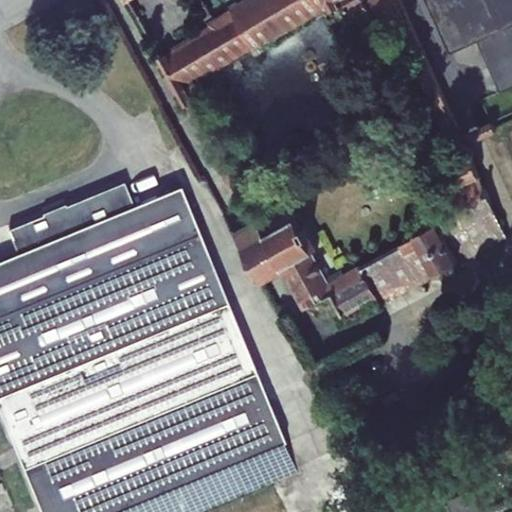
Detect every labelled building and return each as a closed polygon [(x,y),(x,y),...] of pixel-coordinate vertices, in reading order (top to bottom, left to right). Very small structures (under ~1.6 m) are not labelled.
[(240,0),(239,0),(236,0),(230,4),(232,7),(214,18),(213,18),(209,21),(211,26),(160,56),(185,105),(234,196),(246,190),(197,100),(209,93),(202,79),(239,59),(251,51),(328,8),(330,12),(341,6),(338,1),(339,0),(344,0),(355,19),(367,12),(378,33),(397,23),(442,130),(429,137),(433,145),(459,131),(400,0),(240,0)] [(511,0),(428,0),(452,52),(480,39),(502,90),(511,85),(511,0)] [(487,123),(462,133),(467,144),(490,135),(487,123)] [(446,232),(461,261),(507,236),(473,157),(454,165),(462,184),(454,186),(460,200),(461,203),(460,205),(460,208),(456,214),(461,224),(446,232)] [(0,258),(0,406),(33,485),(23,489),(32,508),(40,504),(43,511),(200,511),(297,472),(283,440),(285,439),(181,184),(134,204),(125,180),(66,204),(65,202),(43,211),(44,213),(10,227),(18,250),(0,258)] [(423,245),(438,274),(461,261),(446,232),(461,224),(456,214),(441,223),(439,220),(415,234),(416,236),(401,244),(406,254),(423,245)] [(406,254),(401,244),(345,273),(342,269),(328,277),(313,251),(319,247),(312,235),(306,238),(295,219),(266,234),(257,218),(234,231),(263,284),(283,272),(304,310),(334,292),(368,273),(379,296),(383,304),(438,274),(423,245),(406,254)] [(368,273),(334,292),(345,315),(379,296),(368,273)] [(490,480),(450,498),(455,511),(487,511),(485,505),(498,500),(490,480)]
